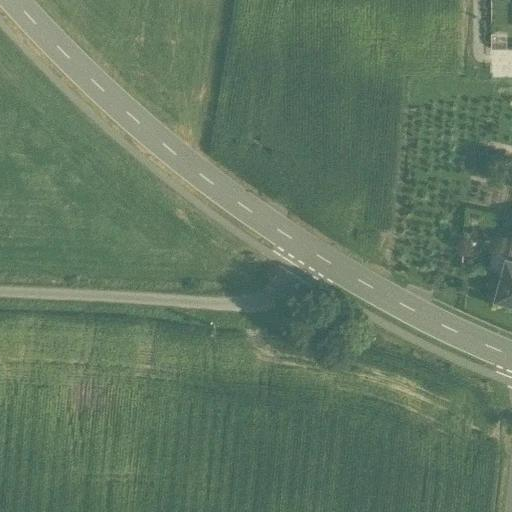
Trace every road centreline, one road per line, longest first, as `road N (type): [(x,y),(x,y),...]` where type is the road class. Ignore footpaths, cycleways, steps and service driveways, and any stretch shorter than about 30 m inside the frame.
road 1 (tertiary): [(13,0),(173,152),(311,251)]
road 2 (unclassified): [(311,251),(270,294),(249,301),(0,290)]
road 3 (tertiary): [(311,251),(511,355)]
